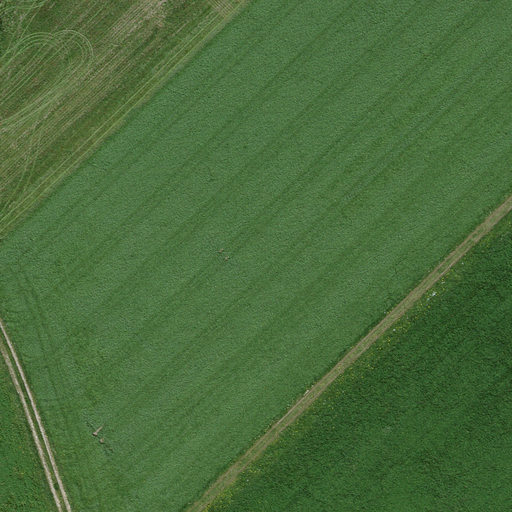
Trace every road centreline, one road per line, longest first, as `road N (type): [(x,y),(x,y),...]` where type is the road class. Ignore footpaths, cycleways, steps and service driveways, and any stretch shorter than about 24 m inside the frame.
road 1 (track): [(511,200),(193,511)]
road 2 (track): [(66,511),(0,315)]
